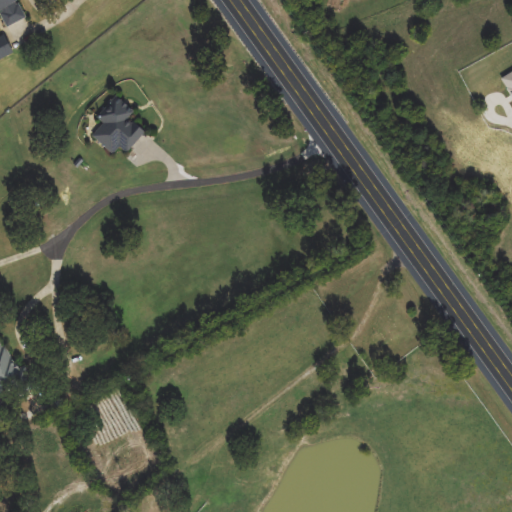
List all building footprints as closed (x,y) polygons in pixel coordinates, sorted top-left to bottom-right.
[(7,27),(0,13),(0,0),(19,0),(27,18),(7,27)] [(0,57),(10,57),(10,37),(0,37),(0,57)] [(511,103),(498,82),(511,72),(511,103)] [(147,133),(129,154),(121,147),(114,154),(94,137),(105,124),(98,118),(117,96),(135,113),(130,119),(147,133)] [(0,392),(0,343),(5,341),(23,382),(0,392)]
